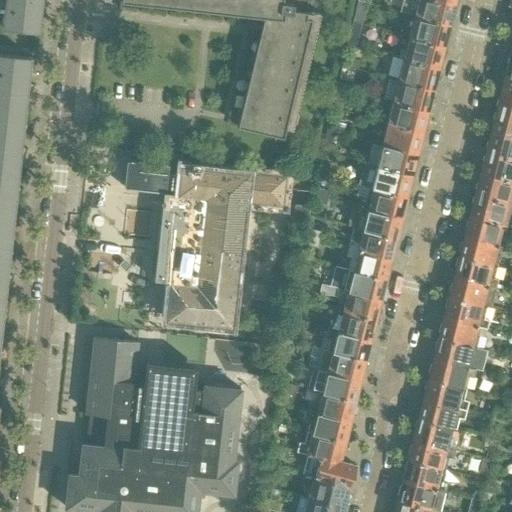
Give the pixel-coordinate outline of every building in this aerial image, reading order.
[(3,0),(3,6),(0,5),(0,9),(2,9),(1,25),(0,25),(0,27),(2,27),(2,26),(34,30),(37,30),(37,31),(38,31),(39,30),(38,29),(41,4),(43,4),(43,5),(44,5),(45,0),(3,0)] [(119,0),(262,16),(236,126),(282,137),(284,128),(291,129),(293,122),(295,122),(297,112),(296,111),(319,13),(306,11),(307,0),(119,0)] [(441,0),(417,0),(413,16),(447,24),(448,22),(451,21),(452,15),(451,12),(453,3),(441,0)] [(355,12),(352,23),(362,26),(364,14),(355,12)] [(413,16),(408,36),(442,44),(445,36),(447,35),(448,28),(447,26),(447,24),(413,16)] [(364,26),(362,26),(352,23),(350,34),(361,37),(364,26)] [(398,56),(402,57),(437,67),(439,58),(441,56),(443,50),(442,48),(442,44),(408,36),(404,50),(400,48),(398,56)] [(0,350),(1,350),(1,351),(6,339),(5,339),(5,340),(0,339),(0,337),(3,313),(3,312),(6,287),(8,287),(8,288),(13,276),(12,275),(12,276),(7,275),(10,249),(10,248),(13,223),(15,223),(15,224),(20,212),(19,212),(14,212),(17,185),(17,184),(20,159),(22,160),(26,148),(26,149),(21,148),(24,122),(24,120),(26,96),(29,96),(28,97),(29,97),(33,85),(33,84),(33,85),(28,85),(30,59),(31,59),(31,57),(30,57),(30,58),(0,54),(0,350)] [(402,57),(397,79),(431,89),(432,86),(434,85),(436,79),(434,76),(437,67),(402,57)] [(345,65),(358,68),(359,61),(347,58),(345,65)] [(336,86),(346,88),(350,88),(354,69),(340,67),(336,86)] [(504,80),(501,89),(511,92),(511,69),(507,68),(506,70),(504,71),(502,77),(504,80)] [(383,98),(392,100),(426,110),(428,100),(431,99),(432,93),(431,91),(431,89),(397,79),(397,81),(388,79),(383,98)] [(497,108),(496,111),(511,114),(511,92),(501,89),(499,98),(496,100),(495,105),(497,108)] [(336,97),(334,108),(342,110),(345,99),(336,97)] [(392,100),(386,122),(420,132),(421,129),(423,128),(425,122),(423,120),(426,110),(392,100)] [(493,122),(491,132),(511,137),(511,114),(496,111),(496,112),(493,114),(492,119),(493,122)] [(336,122),(333,131),(342,134),(345,125),(336,122)] [(386,122),(381,144),(415,153),(416,151),(418,150),(419,144),(418,141),(420,132),(386,122)] [(486,150),(485,152),(511,158),(511,137),(491,132),(488,140),(486,142),(484,147),(486,150)] [(381,144),(375,165),(410,175),(412,165),(414,164),(416,158),(415,155),(415,153),(381,144)] [(317,173),(318,173),(327,175),(333,154),(323,152),(317,173)] [(483,164),(480,173),(511,181),(511,158),(485,152),(485,154),(482,155),(481,161),(483,164)] [(207,323),(230,326),(244,201),(281,205),(284,177),(180,166),(178,180),(166,178),(168,164),(129,160),(129,161),(126,161),(123,187),(126,187),(126,188),(165,192),(177,193),(177,194),(179,194),(185,235),(183,251),(170,283),(169,283),(165,319),(207,323)] [(375,165),(370,187),(406,197),(409,187),(407,184),(410,175),(375,165)] [(476,192),(475,194),(510,203),(511,195),(511,181),(480,173),(478,182),(475,184),(474,189),(476,192)] [(360,197),(358,207),(399,218),(401,210),(403,210),(406,197),(370,187),(368,187),(359,184),(356,196),(360,197)] [(319,189),(317,196),(327,198),(329,191),(319,189)] [(470,215),(469,215),(505,225),(507,217),(511,217),(511,203),(510,203),(475,194),(475,196),(472,197),(471,203),(472,205),(470,215)] [(327,198),(317,196),(315,203),(326,206),(327,198)] [(293,220),(304,221),(306,221),(309,208),(295,206),(293,220)] [(361,215),(358,228),(394,237),(394,235),(397,235),(399,226),(397,224),(399,218),(358,207),(356,214),(361,215)] [(466,229),(465,235),(505,246),(507,239),(502,237),(506,225),(505,225),(469,215),(469,217),(467,218),(464,227),(466,229)] [(347,247),(389,258),(390,251),(393,250),(395,241),(393,240),(394,237),(358,228),(353,227),(350,238),(347,247)] [(307,229),(305,237),(318,240),(320,233),(307,229)] [(460,253),(459,257),(495,267),(499,252),(503,253),(505,246),(465,235),(462,242),(460,243),(458,252),(460,253)] [(318,240),(305,237),(303,245),(316,248),(318,240)] [(351,256),(348,268),(384,278),(384,276),(386,275),(389,266),(387,265),(389,258),(347,247),(345,255),(351,256)] [(295,269),(304,271),(307,259),(298,257),(295,269)] [(456,269),(454,276),(495,287),(497,278),(492,277),(495,267),(459,257),(459,258),(456,259),(454,267),(456,269)] [(339,279),(337,288),(378,298),(380,291),(382,291),(385,282),(383,280),(384,278),(348,268),(345,280),(339,279)] [(450,294),(449,296),(485,306),(490,307),(495,287),(454,276),(452,283),(450,284),(448,293),(450,294)] [(340,298),(337,309),(373,319),(374,316),(376,316),(378,307),(377,305),(378,298),(337,288),(321,283),(319,292),(335,296),(335,297),(340,298)] [(446,310),(444,317),(485,328),(487,319),(482,318),(485,306),(449,296),(448,299),(446,299),(444,308),(446,310)] [(286,317),(298,320),(302,304),(290,300),(286,317)] [(329,320),(327,328),(368,339),(370,332),(372,332),(374,323),(373,321),(373,319),(337,309),(334,322),(329,320)] [(298,320),(286,317),(281,335),(292,337),(298,320)] [(439,335),(439,336),(475,346),(478,335),(483,337),(485,328),(444,317),(442,324),(440,324),(438,333),(439,335)] [(320,348),(327,350),(363,359),(363,357),(366,356),(368,348),(366,346),(368,339),(327,328),(325,337),(323,336),(320,348)] [(435,350),(434,357),(475,368),(477,360),(472,359),(475,346),(439,336),(438,339),(436,340),(434,349),(435,350)] [(68,473),(67,478),(64,506),(95,509),(94,511),(194,511),(197,489),(232,493),(235,462),(231,461),(239,389),(202,385),(202,388),(193,387),(195,366),(144,361),(142,382),(132,380),(136,342),(94,337),(85,412),(89,412),(85,443),(81,443),(80,449),(85,450),(82,472),(78,472),(78,474),(68,473)] [(319,361),(317,369),(358,380),(359,373),(362,372),(364,363),(362,362),(363,359),(327,350),(324,362),(319,361)] [(429,375),(429,377),(464,387),(468,375),(473,376),(475,368),(434,357),(432,364),(430,365),(427,374),(429,375)] [(267,362),(265,372),(277,375),(277,373),(279,365),(270,363),(267,362)] [(317,390),(353,400),(353,398),(355,397),(357,388),(356,387),(358,380),(317,369),(312,368),(307,388),(317,390)] [(425,391),(424,398),(465,409),(467,401),(462,400),(464,387),(429,377),(428,380),(426,380),(424,389),(425,391)] [(279,402),(291,405),(296,386),(284,382),(279,402)] [(309,399),(307,409),(347,420),(349,414),(351,413),(354,404),(352,402),(353,400),(317,390),(314,400),(309,399)] [(511,398),(509,398),(507,397),(506,398),(505,397),(501,407),(511,410),(511,398)] [(419,416),(418,419),(454,429),(457,416),(462,418),(465,409),(424,398),(422,405),(419,405),(417,414),(419,416)] [(310,417),(306,431),(342,441),(343,438),(345,438),(347,429),(345,427),(347,420),(307,409),(305,415),(310,417)] [(474,418),(488,422),(490,416),(476,412),(474,418)] [(277,415),(275,423),(287,426),(289,419),(277,415)] [(415,431),(413,439),(454,450),(455,450),(454,450),(456,442),(452,440),(454,429),(418,419),(418,420),(416,421),(413,430),(415,431)] [(296,450),(313,456),(337,461),(339,454),(341,454),(343,445),(341,443),(342,441),(306,431),(304,441),(303,443),(298,442),(296,450)] [(409,456),(408,459),(444,469),(447,457),(452,458),(454,450),(413,439),(412,445),(409,446),(407,455),(409,456)] [(486,442),(482,457),(490,459),(494,445),(486,442)] [(266,453),(282,456),(285,447),(269,443),(266,453)] [(317,465),(314,477),(347,485),(350,485),(355,465),(337,461),(313,456),(311,463),(317,465)] [(490,459),(482,457),(481,457),(479,466),(488,468),(488,466),(490,459)] [(405,472),(403,479),(444,491),(446,481),(442,480),(444,469),(408,459),(408,461),(405,461),(403,470),(405,472)] [(314,477),(308,498),(343,507),(342,505),(345,505),(347,497),(345,495),(347,485),(314,477)] [(269,478),(266,487),(274,489),(277,480),(269,478)] [(398,497),(398,498),(431,508),(440,511),(444,491),(403,479),(401,486),(399,487),(397,495),(398,497)] [(474,490),(471,498),(479,500),(481,492),(474,490)] [(482,490),(481,492),(479,500),(490,503),(493,493),(482,490)] [(268,497),(266,509),(274,510),(277,499),(268,497)] [(308,498),(304,511),(342,511),(343,510),(341,508),(343,507),(308,498)] [(394,511),(430,511),(431,508),(398,498),(397,502),(395,502),(393,511),(394,511)] [(469,509),(474,509),(477,510),(479,500),(471,498),(469,509)]
